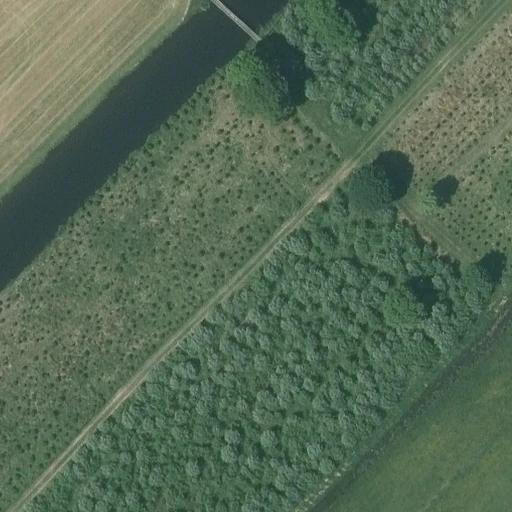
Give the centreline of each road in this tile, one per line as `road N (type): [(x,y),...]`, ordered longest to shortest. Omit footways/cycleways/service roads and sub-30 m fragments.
road 1 (track): [(506,0),(14,511)]
road 2 (track): [(502,296),(304,109),(259,43)]
road 3 (track): [(298,511),(511,286)]
